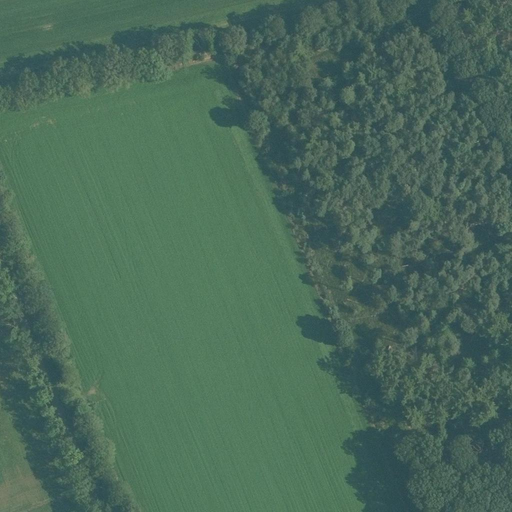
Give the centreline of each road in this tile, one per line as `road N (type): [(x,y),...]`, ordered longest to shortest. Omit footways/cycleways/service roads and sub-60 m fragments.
road 1 (track): [(0,80),(348,0)]
road 2 (track): [(0,253),(101,511)]
